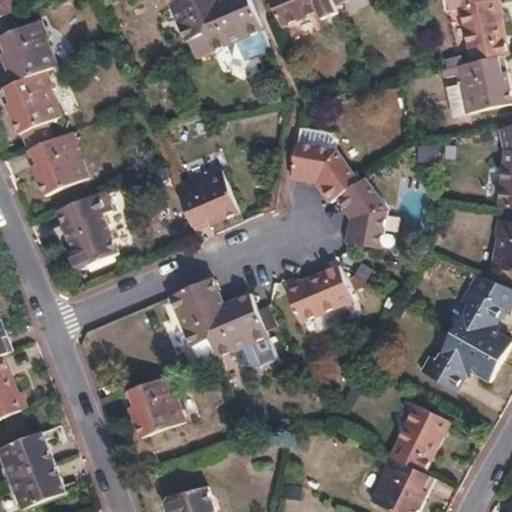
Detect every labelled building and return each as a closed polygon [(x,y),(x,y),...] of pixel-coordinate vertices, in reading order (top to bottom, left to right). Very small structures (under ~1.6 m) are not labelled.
[(0,0),(0,16),(20,7),(17,0),(0,0)] [(202,32),(212,52),(263,30),(250,0),(166,0),(183,39),(202,32)] [(333,0),(272,0),(283,25),(316,11),(320,20),(338,12),(335,3),(333,0)] [(474,60),(506,52),(509,51),(496,0),(479,0),(461,4),(474,60)] [(0,56),(11,83),(43,70),(53,65),(41,36),(43,34),(37,20),(0,35),(0,56)] [(474,60),(445,66),(447,74),(460,71),(462,81),(450,84),(457,114),(511,101),(511,80),(506,52),(474,60)] [(50,86),(43,70),(11,83),(0,88),(0,92),(17,134),(58,118),(46,88),(50,86)] [(504,149),(511,149),(511,123),(507,124),(509,139),(503,140),(504,149)] [(69,131),(23,151),(42,195),(45,195),(52,212),(54,211),(77,201),(70,185),(84,179),(73,150),(77,148),(69,131)] [(302,148),(334,155),(336,142),(334,139),(305,133),(302,148)] [(441,161),(441,147),(419,147),(419,162),(441,161)] [(334,155),(302,148),(295,182),(318,187),(333,209),(339,205),(343,211),(355,229),(350,247),(384,257),(395,219),(371,183),(362,189),(338,156),(334,155)] [(511,149),(504,149),(498,205),(511,206),(511,149)] [(176,189),(194,233),(239,214),(222,173),(194,185),(192,182),(176,189)] [(77,201),(54,211),(71,250),(69,257),(74,268),(81,269),(115,254),(99,214),(109,211),(101,191),(77,201)] [(495,234),(489,263),(511,268),(511,218),(497,215),(493,233),(495,234)] [(338,268),(335,263),(284,285),(299,319),(351,297),(338,268)] [(467,306),(452,332),(501,359),(511,340),(511,338),(501,333),(495,330),(500,321),(505,323),(510,320),(511,317),(511,287),(480,274),(473,287),(465,283),(457,298),(467,306)] [(189,346),(211,337),(221,301),(212,280),(169,298),(189,346)] [(221,301),(211,337),(218,355),(267,334),(257,312),(249,291),(221,301)] [(495,330),(501,333),(505,323),(500,321),(495,330)] [(0,354),(2,354),(10,350),(0,328),(0,354)] [(501,359),(452,332),(437,359),(431,356),(422,370),(456,389),(467,371),(473,369),(490,379),(501,359)] [(2,354),(0,354),(0,417),(24,407),(2,354)] [(171,374),(124,392),(143,438),(186,421),(176,394),(176,385),(171,374)] [(418,401),(392,452),(427,470),(452,419),(418,401)] [(0,453),(9,478),(51,460),(39,429),(0,445),(0,453)] [(427,470),(392,452),(383,469),(386,471),(373,497),(402,511),(415,511),(435,474),(427,470)] [(51,460),(9,478),(22,508),(63,490),(51,460)] [(169,497),(168,505),(169,511),(215,511),(207,485),(169,497)]
